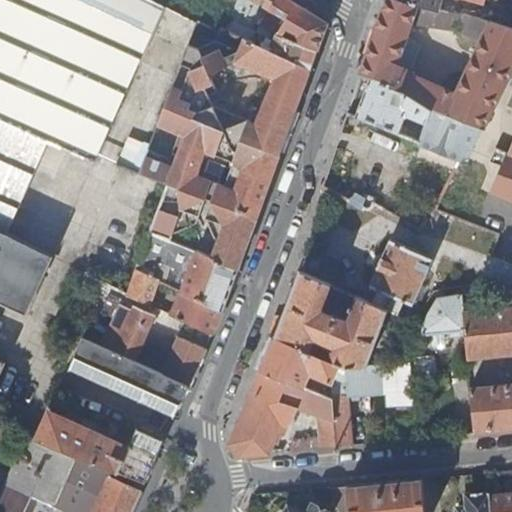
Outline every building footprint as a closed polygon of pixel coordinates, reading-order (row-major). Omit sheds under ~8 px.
[(0,0),(0,117),(49,141),(95,162),(164,5),(154,0),(153,0),(0,0)] [(166,0),(164,5),(196,21),(219,31),(220,32),(223,28),(228,21),(230,18),(199,4),(201,0),(166,0)] [(229,0),(201,0),(199,4),(230,18),(232,14),(236,3),(229,0)] [(261,26),(278,33),(318,50),(328,23),(297,5),(289,0),(254,0),(271,11),(261,26)] [(372,78),(390,84),(389,88),(431,106),(483,127),(511,67),(511,28),(493,24),(449,12),(438,9),(406,0),(387,0),(378,24),(361,74),(372,78)] [(406,0),(438,9),(440,0),(467,0),(484,4),(484,0),(406,0)] [(440,0),(438,9),(449,12),(452,0),(440,0)] [(511,28),(511,0),(504,0),(500,19),(495,17),(493,24),(511,28)] [(223,28),(220,32),(211,55),(215,66),(218,67),(220,68),(223,68),(225,67),(235,63),(273,79),(272,83),(302,94),(312,69),(256,43),(223,28)] [(261,35),(256,43),(312,69),(318,50),(278,33),(274,41),(261,35)] [(257,124),(214,107),(211,98),(220,94),(199,40),(188,44),(158,124),(167,128),(186,117),(192,119),(179,155),(172,153),(170,158),(148,151),(140,174),(169,185),(156,222),(152,232),(171,240),(173,237),(176,228),(185,231),(188,221),(200,219),(204,219),(217,244),(244,255),(258,216),(230,205),(235,193),(263,203),(298,108),(267,96),(257,124)] [(361,74),(349,111),(361,116),(372,78),(361,74)] [(372,78),(361,116),(377,122),(394,129),(403,111),(418,118),(416,124),(422,127),(431,106),(389,88),(390,84),(372,78)] [(272,83),(267,96),(298,108),(302,94),(272,83)] [(464,155),(483,127),(431,106),(422,127),(417,139),(416,140),(456,157),(458,153),(464,155)] [(0,227),(8,232),(49,141),(0,117),(0,227)] [(511,141),(491,193),(511,202),(511,141)] [(258,216),(263,203),(235,193),(230,205),(258,216)] [(387,199),(381,210),(390,215),(396,203),(387,199)] [(396,203),(390,215),(419,230),(424,218),(396,203)] [(152,232),(156,222),(119,204),(88,275),(129,294),(138,270),(141,260),(152,232)] [(0,227),(0,299),(28,312),(54,254),(8,232),(0,227)] [(388,310),(398,314),(404,301),(413,304),(434,259),(391,239),(369,284),(378,289),(372,302),(388,310)] [(212,257),(239,268),(244,255),(217,244),(212,257)] [(183,291),(224,309),(239,268),(212,257),(197,251),(183,291)] [(155,267),(141,260),(138,270),(159,280),(160,279),(152,275),(155,267)] [(388,310),(372,302),(357,295),(346,319),(325,310),(331,296),(325,294),(331,283),(301,269),(276,336),(310,351),(318,335),(320,340),(332,345),(337,343),(330,360),(338,363),(347,367),(361,367),(388,310)] [(129,294),(150,304),(159,280),(138,270),(129,294)] [(173,314),(213,333),(224,309),(183,291),(173,314)] [(464,313),(462,295),(439,297),(428,315),(424,327),(421,335),(466,330),(464,313)] [(120,353),(135,360),(156,315),(125,301),(104,346),(120,353)] [(511,353),(511,308),(464,313),(466,330),(476,433),(511,429),(511,382),(480,386),(477,357),(511,353)] [(152,367),(190,384),(206,348),(181,336),(170,359),(158,354),(152,367)] [(317,374),(331,380),(338,363),(330,360),(310,351),(276,336),(263,367),(303,385),(309,370),(315,368),(317,374)] [(91,350),(95,342),(86,338),(83,346),(91,350)] [(120,353),(104,346),(95,342),(91,350),(84,366),(82,370),(107,381),(120,353)] [(91,350),(83,346),(75,362),(84,366),(91,350)] [(179,408),(190,384),(152,367),(135,360),(120,353),(107,381),(134,394),(137,388),(155,396),(152,402),(166,408),(179,408)] [(397,391),(414,389),(411,361),(361,367),(347,367),(338,363),(331,380),(344,385),(377,381),(395,379),(397,391)] [(73,366),(82,370),(84,366),(75,362),(73,366)] [(303,385),(263,367),(231,441),(241,455),(271,452),(276,440),(281,442),(285,432),(279,429),(284,420),(292,423),(300,404),(336,419),(333,398),(303,385)] [(134,394),(152,402),(155,396),(137,388),(134,394)] [(38,439),(119,472),(130,446),(51,411),(38,439)] [(336,419),(321,413),(323,437),(325,448),(339,446),(336,419)] [(339,446),(354,445),(351,417),(336,419),(339,446)] [(131,511),(145,482),(119,472),(38,439),(28,435),(17,460),(7,481),(0,496),(0,511),(69,511),(70,511),(131,511)] [(293,445),(293,451),(325,448),(323,437),(295,440),(293,445)] [(426,511),(423,478),(349,486),(351,511),(426,511)] [(351,511),(349,486),(332,487),(334,505),(337,511),(351,511)] [(491,511),(490,495),(490,493),(467,495),(468,508),(458,509),(458,511),(491,511)] [(511,511),(511,493),(490,495),(491,511),(511,511)]
